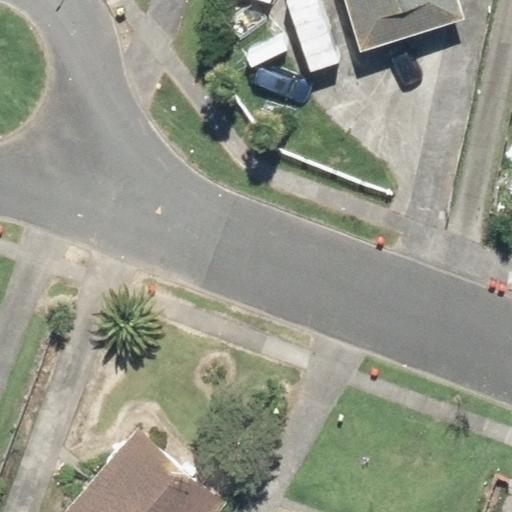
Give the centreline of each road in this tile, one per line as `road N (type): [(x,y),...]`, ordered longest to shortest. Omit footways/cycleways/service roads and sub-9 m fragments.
road 1 (residential): [(75,147),(311,270),(511,351)]
road 2 (residential): [(77,0),(98,40),(102,77),(75,147)]
